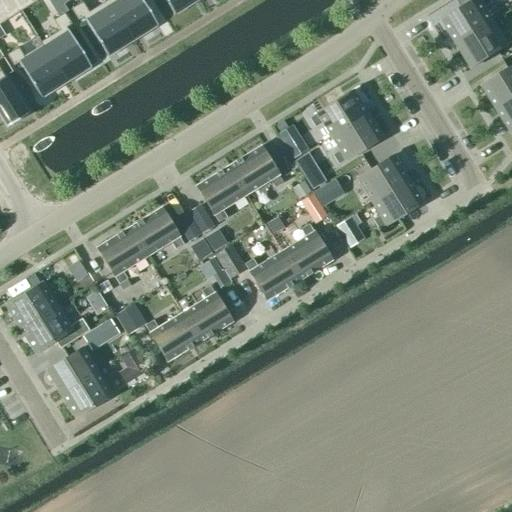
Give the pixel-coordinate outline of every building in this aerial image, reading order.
[(82,2),(70,9),(77,20),(82,17),(107,56),(132,41),(106,0),(88,12),(82,2)] [(106,0),(132,41),(157,25),(141,0),(106,0)] [(164,0),(173,15),(196,0),(164,0)] [(492,3),(490,0),(475,0),(443,20),(458,43),(492,22),(484,8),(492,3)] [(59,30),(39,42),(42,46),(65,82),(90,67),(66,27),(71,24),(64,13),(52,20),(59,30)] [(501,36),(492,22),(458,43),(472,67),(507,46),(506,45),(511,41),(511,35),(509,31),(501,36)] [(17,47),(6,54),(13,66),(18,63),(40,98),(65,82),(42,46),(24,57),(17,47)] [(511,99),(511,66),(483,85),(498,108),(511,99)] [(0,116),(6,126),(27,114),(0,70),(0,116)] [(366,114),(351,91),(317,112),(317,113),(309,118),(314,127),(323,122),(331,136),(366,114)] [(511,99),(498,108),(511,131),(511,99)] [(380,138),(366,114),(331,136),(340,150),(332,155),(337,164),(346,159),(380,138)] [(285,120),(275,128),(294,152),(304,144),(285,120)] [(260,147),(228,167),(245,194),(269,179),(274,188),(282,182),(277,174),(260,147)] [(310,182),(323,174),(309,150),(296,158),(310,182)] [(406,179),(391,156),(357,177),(372,201),(406,179)] [(245,194),(228,167),(196,187),(212,214),(213,214),(218,222),(226,217),(221,209),(245,194)] [(421,203),(406,179),(372,201),(380,215),(372,220),(378,229),(386,224),(421,203)] [(334,180),(313,193),(322,207),(342,194),(334,180)] [(312,193),(299,201),(312,224),(325,216),(312,193)] [(200,199),(176,211),(188,234),(211,221),(200,199)] [(161,208),(128,228),(145,256),(169,241),(174,249),(182,244),(177,236),(161,208)] [(346,216),(333,225),(346,246),(360,238),(346,216)] [(282,226),(276,217),(266,224),(272,233),(282,226)] [(305,238),(281,252),(298,280),(330,260),(313,232),(313,233),(308,224),(300,229),(305,238)] [(145,256),(128,228),(96,248),(113,276),(118,284),(126,279),(121,271),(145,256)] [(298,280),(281,252),(257,267),(252,259),(244,264),(249,272),(265,300),(298,280)] [(55,307),(40,283),(6,304),(20,328),(55,307)] [(214,294),(208,286),(200,291),(205,299),(181,314),(198,341),(230,321),(214,294)] [(106,304),(97,289),(85,296),(95,312),(106,304)] [(124,333),(142,322),(131,305),(113,316),(124,333)] [(55,307),(20,328),(35,352),(54,340),(58,347),(88,329),(80,317),(66,326),(55,307)] [(198,341),(181,314),(157,328),(152,320),(144,325),(149,333),(149,334),(166,361),(198,341)] [(117,334),(109,320),(91,331),(100,344),(117,334)] [(105,364),(121,387),(152,365),(135,342),(105,364)] [(95,372),(80,348),(46,369),(61,393),(95,372)] [(109,395),(95,372),(61,393),(75,417),(109,395)]
